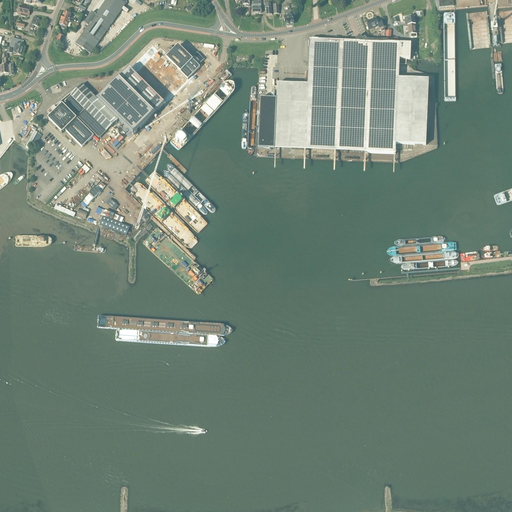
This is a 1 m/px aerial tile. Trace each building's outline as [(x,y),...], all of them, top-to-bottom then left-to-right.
[(88,26),(76,44),(91,55),(126,5),(124,3),(119,0),(106,0),(96,15),(92,13),(84,24),(88,26)] [(257,1),(252,1),(252,4),(253,14),(261,14),(261,3),(257,3),(257,1)] [(20,6),(18,13),(21,14),(21,15),(21,16),(25,17),(26,17),(27,15),(29,16),(31,9),(30,8),(20,6)] [(292,17),(291,10),(284,12),(285,18),(284,18),(286,26),(293,25),(292,17)] [(64,12),(62,18),(72,22),(75,24),(79,25),(80,23),(76,21),(70,19),(72,15),(64,12)] [(407,18),(405,18),(405,26),(408,26),(415,25),(415,18),(415,17),(412,18),(407,18)] [(32,25),(31,28),(33,28),(34,26),(38,27),(40,21),(35,18),(32,25)] [(72,22),(62,18),(59,25),(62,26),(61,28),(62,29),(65,30),(66,29),(67,27),(67,28),(69,23),(72,24),(72,22)] [(378,22),(376,18),(366,22),(369,31),(379,27),(380,28),(383,27),(381,21),(378,22)] [(409,34),(406,34),(406,36),(411,36),(411,38),(417,37),(415,25),(408,26),(409,34)] [(391,32),(386,31),(386,41),(388,41),(390,43),(397,44),(398,39),(390,39),(391,32)] [(59,35),(56,42),(62,44),(64,37),(59,35)] [(276,100),(274,150),(317,152),(366,154),(396,155),(396,145),(426,146),(428,85),(413,85),(413,80),(399,79),(399,65),(406,65),(406,62),(406,60),(410,60),(411,45),(393,44),(390,44),(390,43),(388,41),(385,41),(367,40),(365,38),(363,40),(359,36),(355,39),(355,42),(350,42),(309,40),(307,86),(277,84),(276,100)] [(12,39),(10,48),(14,49),(13,54),(17,54),(16,55),(21,56),(24,46),(23,46),(24,41),(17,40),(12,39)] [(188,80),(200,68),(191,59),(178,46),(166,58),(188,80)] [(129,69),(99,100),(133,135),(164,104),(129,69)] [(53,107),(47,113),(51,116),(48,119),(62,134),(65,131),(82,148),(94,136),(82,125),(84,123),(99,139),(118,120),(98,101),(93,95),(83,84),(65,102),(79,116),(78,117),(81,121),(80,122),(62,105),(60,103),(54,108),(53,107)] [(260,99),(258,149),(274,150),(276,100),(260,99)] [(35,131),(26,147),(29,148),(38,133),(35,132),(35,131)] [(79,209),(76,216),(85,220),(88,212),(79,209)] [(101,218),(98,225),(126,236),(129,229),(101,218)]
